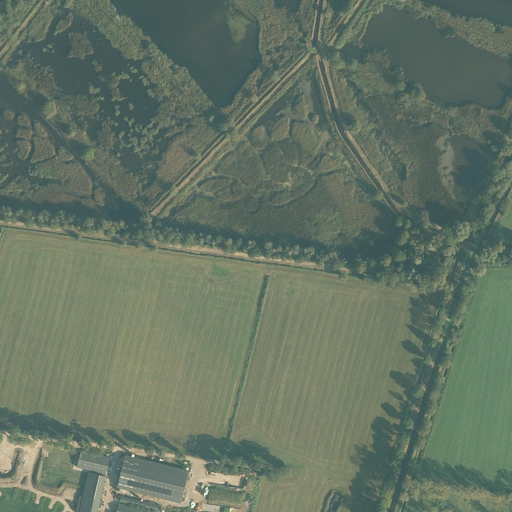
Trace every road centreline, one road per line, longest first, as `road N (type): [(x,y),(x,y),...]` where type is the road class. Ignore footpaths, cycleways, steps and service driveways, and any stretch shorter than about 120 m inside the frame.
road 1 (track): [(0,221),(361,271),(388,261),(419,221)]
road 2 (track): [(0,433),(293,472)]
road 3 (track): [(465,242),(383,511)]
road 4 (track): [(326,0),(320,42),(345,128),(393,199),(419,221)]
